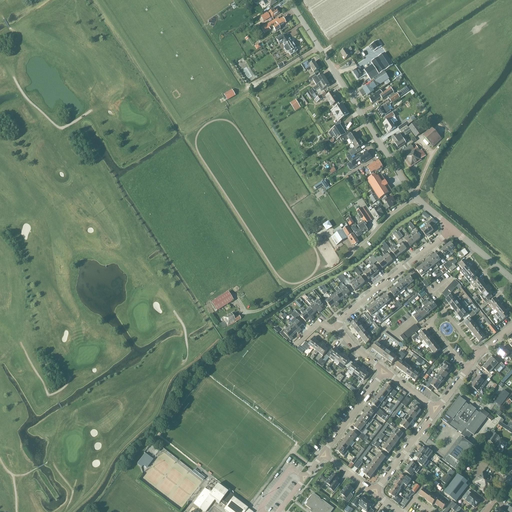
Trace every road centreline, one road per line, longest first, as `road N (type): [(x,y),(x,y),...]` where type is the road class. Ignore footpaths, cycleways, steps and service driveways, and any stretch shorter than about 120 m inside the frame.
road 1 (unclassified): [(414,197),(287,0)]
road 2 (residential): [(339,327),(453,230)]
road 3 (residential): [(467,369),(429,321),(444,310),(479,354)]
